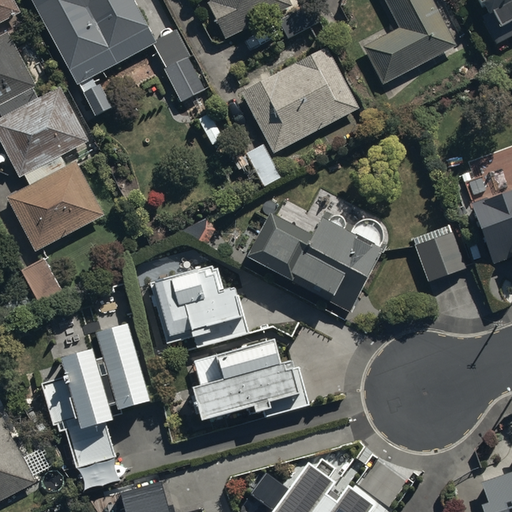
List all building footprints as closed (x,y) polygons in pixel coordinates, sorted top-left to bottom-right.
[(0,0),(0,18),(20,8),(16,0),(0,0)] [(153,40),(156,38),(135,0),(33,0),(97,114),(113,105),(99,80),(96,82),(92,74),(153,42),(153,40)] [(207,0),(224,35),(290,5),(287,0),(207,0)] [(384,0),(398,26),(361,45),(380,83),(456,44),(433,0),(384,0)] [(511,0),(482,0),(492,20),(484,24),(495,44),(511,34),(511,0)] [(153,40),(153,42),(166,66),(164,67),(182,102),(207,86),(176,28),(156,38),(153,40)] [(0,33),(0,111),(2,116),(38,95),(32,85),(36,83),(7,29),(0,33)] [(241,89),(273,150),(359,106),(327,44),(302,57),(305,63),(282,74),(280,69),(241,89)] [(38,95),(2,116),(0,116),(0,137),(20,175),(24,173),(29,184),(67,166),(60,153),(90,138),(61,83),(38,95)] [(263,142),(231,159),(248,191),(280,175),(263,142)] [(67,166),(29,184),(7,195),(36,250),(106,213),(77,160),(67,166)] [(511,183),(470,199),(493,261),(511,254),(511,255),(511,183)] [(250,255),(295,278),(298,272),(340,295),(335,304),(355,315),(385,246),(386,245),(386,244),(387,243),(387,242),(388,240),(388,239),(388,238),(388,236),(388,235),(388,233),(387,232),(387,231),(386,230),(386,228),(385,227),(384,226),(383,225),(382,224),(381,223),(379,223),(378,222),(377,222),(376,221),(374,221),(373,221),(371,221),(370,221),(369,221),(367,222),(366,222),(365,223),(363,224),(362,224),(361,225),(360,226),(359,227),(359,228),(358,230),(357,231),(357,232),(350,229),(350,228),(350,227),(350,226),(350,225),(350,224),(350,223),(350,222),(349,222),(349,221),(349,220),(348,220),(348,219),(347,219),(347,218),(346,218),(345,218),(345,217),(344,217),(343,217),(342,217),(341,217),(340,217),(339,217),(338,217),(337,218),(336,218),(336,219),(335,219),(335,220),(334,220),(317,212),(314,218),(288,205),(283,215),(273,210),(250,255)] [(412,236),(428,279),(464,266),(448,223),(412,236)] [(166,339),(193,332),(196,343),(248,330),(235,280),(222,283),(216,261),(151,278),(166,339)] [(116,456),(106,418),(124,413),(121,405),(150,397),(129,319),(97,328),(104,354),(98,356),(95,346),(61,355),(67,376),(42,383),(54,424),(58,422),(60,431),(67,429),(77,466),(116,456)] [(192,384),(200,417),(250,405),(252,412),(266,409),(268,416),(308,407),(299,369),(295,370),(292,357),(280,360),(274,339),(215,353),(216,356),(193,362),(198,383),(192,384)] [(0,499),(37,481),(4,416),(0,418),(0,499)] [(388,511),(348,483),(336,499),(326,492),(335,479),(331,476),(336,469),(322,459),(316,466),(307,460),(286,488),(266,474),(252,494),(254,495),(241,511),(388,511)] [(377,463),(362,485),(390,504),(405,483),(377,463)] [(511,511),(511,466),(480,478),(487,498),(480,500),(483,511),(511,511)] [(125,511),(199,511),(197,511),(170,511),(163,482),(120,493),(125,511)]
